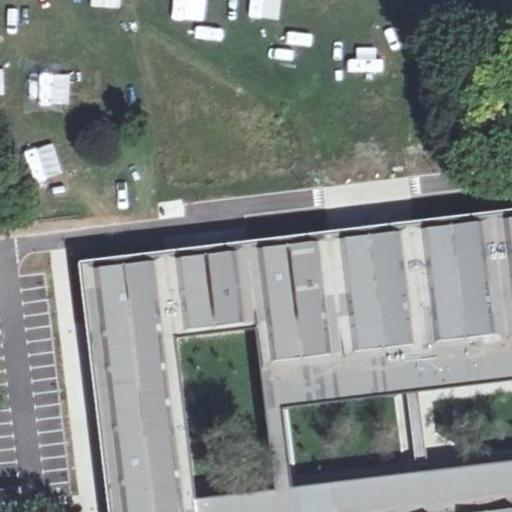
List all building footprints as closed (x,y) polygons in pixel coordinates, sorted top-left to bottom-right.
[(211,0),(215,15),(245,8),(243,0),(211,0)] [(255,64),(285,63),(283,31),(253,33),(255,64)] [(384,74),(414,69),(409,37),(379,42),(384,74)] [(128,88),(158,85),(155,53),(125,56),(128,88)] [(196,102),(199,136),(229,134),(226,100),(196,102)] [(364,134),(390,133),(389,101),(362,103),(364,134)] [(294,138),(309,137),(308,118),(293,119),(294,138)] [(62,147),(30,149),(32,182),(64,180),(62,147)] [(116,511),(511,511),(511,216),(87,268),(110,454),(116,510),(116,511)]
